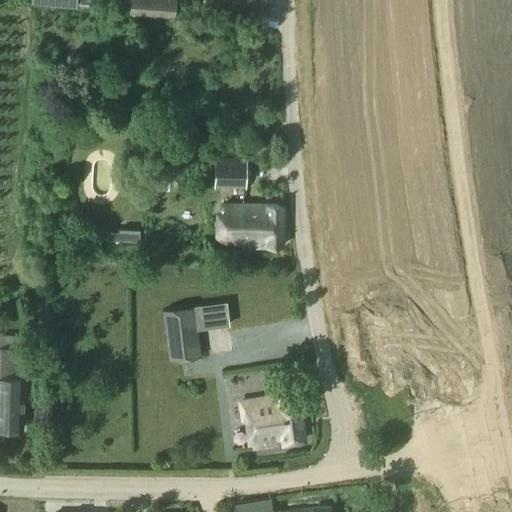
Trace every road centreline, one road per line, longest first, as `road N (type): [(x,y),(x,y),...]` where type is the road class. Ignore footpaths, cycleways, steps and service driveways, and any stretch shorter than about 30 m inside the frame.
road 1 (residential): [(328,460),(300,278),(281,0)]
road 2 (unclassified): [(449,442),(386,126),(380,0)]
road 3 (unclassified): [(0,477),(173,487),(328,460)]
road 4 (unclassified): [(328,460),(449,442)]
